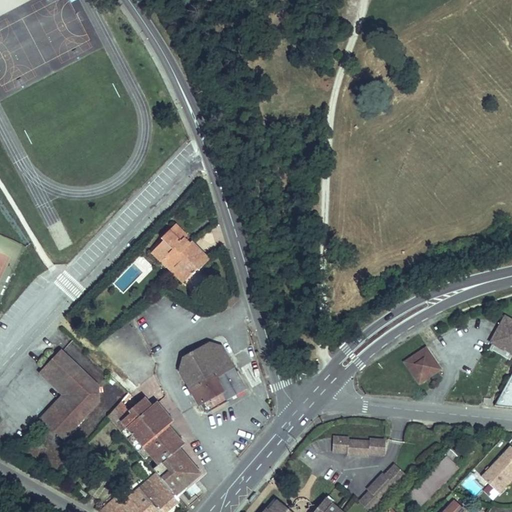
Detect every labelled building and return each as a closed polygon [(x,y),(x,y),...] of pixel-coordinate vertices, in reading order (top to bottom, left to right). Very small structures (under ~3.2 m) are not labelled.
[(0,0),(0,12),(27,0),(0,0)] [(184,238),(173,227),(159,241),(161,243),(150,254),(160,264),(166,257),(171,262),(169,264),(185,280),(191,273),(193,270),(197,273),(206,263),(188,244),(187,246),(181,241),(184,238)] [(166,257),(160,264),(181,284),(185,280),(169,264),(171,262),(166,257)] [(511,323),(499,314),(483,337),(486,339),(482,345),(499,357),(503,352),(504,353),(511,341),(511,323)] [(208,343),(182,357),(179,370),(198,404),(199,403),(203,411),(208,409),(244,389),(233,369),(215,380),(214,377),(232,367),(221,346),(208,343)] [(410,365),(407,367),(417,381),(420,378),(423,382),(436,373),(437,365),(428,352),(425,354),(422,351),(408,361),(410,365)] [(60,352),(44,371),(71,396),(44,425),(62,443),(99,403),(98,387),(60,352)] [(511,353),(480,401),(511,403),(511,353)] [(114,367),(108,374),(130,394),(135,387),(114,367)] [(71,396),(44,371),(39,375),(62,397),(40,421),(44,425),(71,396)] [(151,405),(143,397),(137,402),(147,412),(157,403),(155,401),(151,405)] [(123,435),(147,412),(137,402),(129,409),(130,411),(124,416),(119,409),(109,418),(123,435)] [(197,475),(182,456),(189,451),(182,443),(179,446),(164,428),(172,422),(157,403),(147,412),(123,435),(143,459),(149,454),(157,463),(157,466),(152,469),(155,473),(174,495),(197,475)] [(368,440),(347,439),(347,436),(332,435),(332,450),(346,450),(346,453),(368,454),(368,452),(383,452),(383,438),(368,437),(368,440)] [(511,446),(508,444),(480,473),(488,481),(497,489),(499,491),(504,485),(501,482),(511,471),(511,446)] [(401,499),(413,510),(456,467),(450,461),(457,454),(448,445),(437,456),(440,459),(401,499)] [(382,472),(366,488),(368,490),(358,500),(369,510),(379,499),(377,497),(392,482),(394,484),(404,473),(393,463),(383,474),(382,472)] [(92,470),(85,465),(84,465),(80,470),(88,475),(92,470)] [(511,476),(511,471),(501,482),(504,485),(511,476)] [(158,511),(163,511),(178,500),(174,495),(155,473),(119,505),(113,499),(98,511),(157,511),(158,511)] [(497,489),(488,481),(481,488),(491,497),(497,489)] [(342,511),(325,497),(311,511),(342,511)] [(290,511),(275,499),(269,506),(267,509),(265,507),(260,511),(290,511)] [(450,500),(438,511),(457,511),(460,509),(450,500)]
